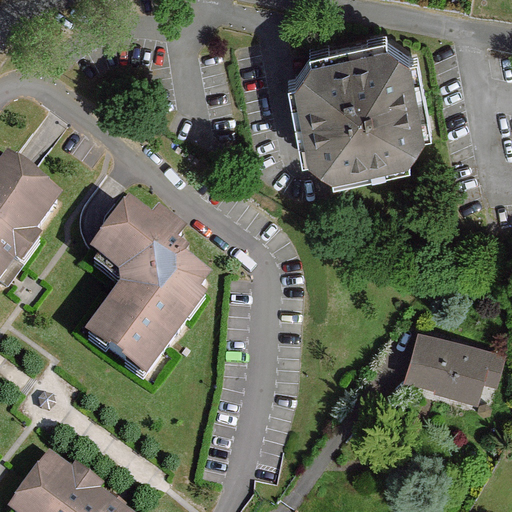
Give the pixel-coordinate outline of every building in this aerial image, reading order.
[(387,61),(384,41),(307,56),(311,75),(292,79),(307,156),(327,152),(331,172),(406,157),(402,138),(423,134),(408,57),(387,61)] [(22,180),(11,171),(0,185),(0,286),(1,286),(7,291),(16,280),(23,270),(16,265),(59,208),(22,180)] [(108,249),(100,261),(121,277),(123,292),(92,332),(109,345),(106,348),(126,363),(129,360),(146,373),(185,320),(179,316),(204,283),(178,264),(182,259),(179,256),(185,248),(177,242),(180,237),(175,233),(158,221),(152,230),(134,216),(108,249)] [(420,332),(407,377),(475,396),(480,377),(494,381),(501,355),(420,332)] [(50,457),(12,509),(15,511),(122,511),(115,506),(96,492),(100,488),(75,470),(72,473),(50,457)]
